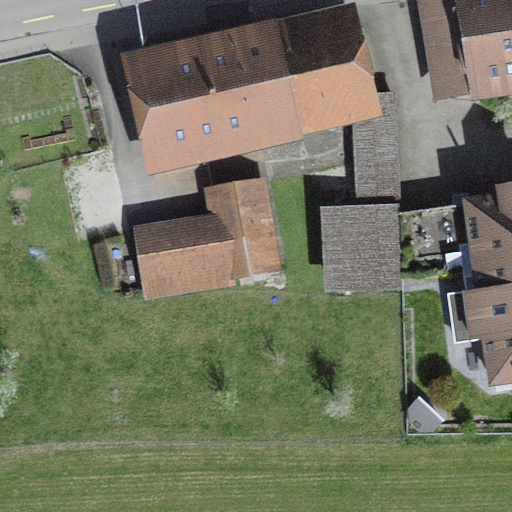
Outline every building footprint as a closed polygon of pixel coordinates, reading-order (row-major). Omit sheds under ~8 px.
[(511,0),(469,0),(432,6),(444,88),(511,77),(511,0)] [(140,65),(159,148),(358,103),(373,99),(374,95),(357,26),(270,47),(267,36),(140,65)] [(373,99),(358,103),(362,210),(330,213),(334,291),(399,283),(390,94),(374,95),(373,99)] [(468,205),(477,269),(511,263),(511,188),(499,190),(501,200),(468,205)] [(138,236),(148,293),(271,272),(257,189),(214,196),(218,222),(138,236)] [(511,263),(477,269),(468,205),(399,214),(401,279),(463,271),(466,293),(449,296),(456,343),(486,339),(492,383),(511,380),(511,263)]
